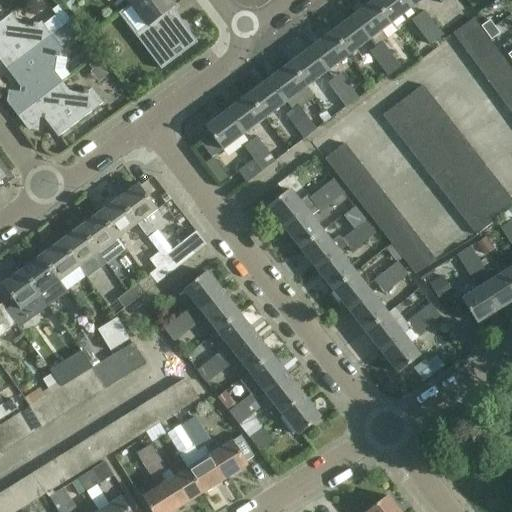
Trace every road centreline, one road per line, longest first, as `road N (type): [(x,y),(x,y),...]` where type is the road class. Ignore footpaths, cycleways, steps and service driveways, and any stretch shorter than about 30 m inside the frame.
road 1 (residential): [(386,429),(148,122)]
road 2 (residential): [(252,511),(386,429)]
road 3 (residential): [(386,429),(511,352)]
road 4 (residential): [(148,122),(235,58),(243,28)]
road 5 (residential): [(48,194),(148,122)]
